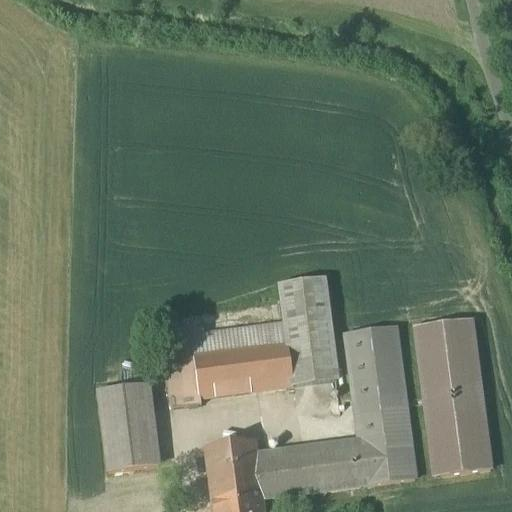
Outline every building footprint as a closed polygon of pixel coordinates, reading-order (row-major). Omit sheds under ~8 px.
[(280,290),(284,327),(293,390),(336,384),(330,333),(324,284),(280,290)] [(470,325),(415,332),(434,481),(489,474),(470,325)] [(284,327),(190,339),(199,402),(293,390),(284,327)] [(261,497),(262,503),(414,483),(394,332),(345,339),(358,445),(255,458),(254,445),(205,452),(211,504),(261,497)] [(162,343),(170,412),(200,408),(199,402),(190,339),(162,343)] [(158,470),(148,390),(98,396),(108,477),(158,470)] [(261,497),(211,504),(212,511),(262,511),(262,503),(261,497)]
